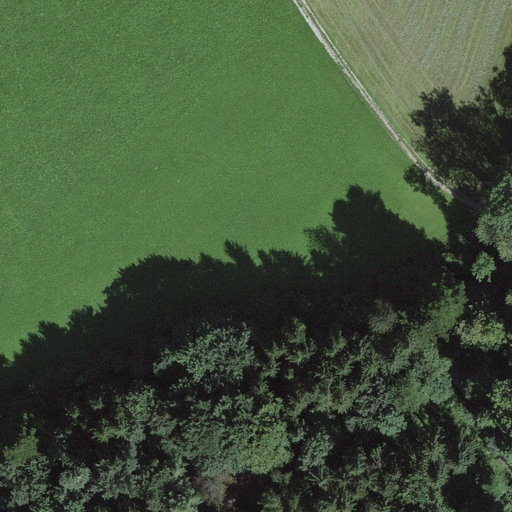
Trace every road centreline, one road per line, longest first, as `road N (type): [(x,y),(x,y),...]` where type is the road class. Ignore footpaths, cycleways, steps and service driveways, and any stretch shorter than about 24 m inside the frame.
road 1 (track): [(223,511),(429,299),(509,239)]
road 2 (track): [(385,122),(297,0)]
